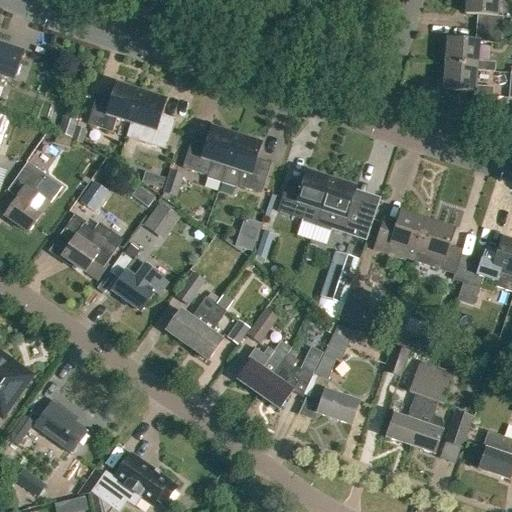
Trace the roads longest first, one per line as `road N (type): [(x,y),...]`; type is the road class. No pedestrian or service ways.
road 1 (residential): [(337,511),(0,279)]
road 2 (unclassified): [(44,14),(373,128)]
road 3 (unclassified): [(373,128),(511,172)]
road 4 (residential): [(373,128),(411,0)]
